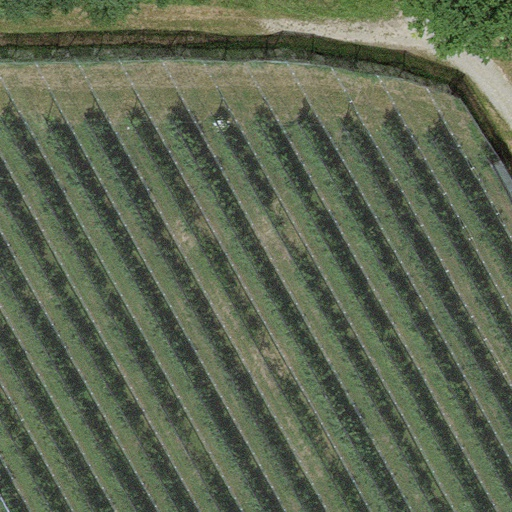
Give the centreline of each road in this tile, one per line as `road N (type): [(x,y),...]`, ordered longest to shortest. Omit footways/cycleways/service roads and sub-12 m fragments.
road 1 (track): [(454,40),(150,0)]
road 2 (track): [(511,105),(430,0)]
